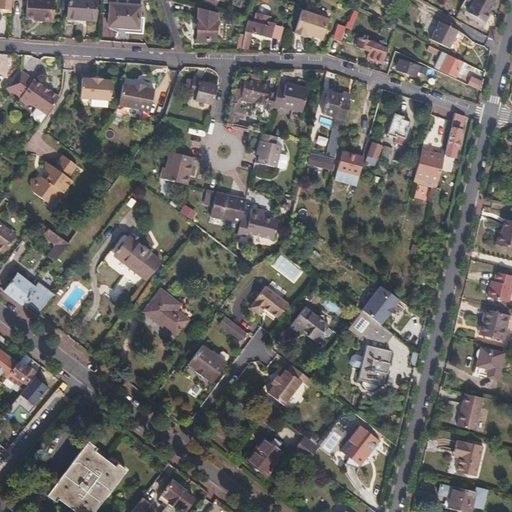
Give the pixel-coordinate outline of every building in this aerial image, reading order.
[(0,0),(0,9),(11,10),(11,0),(0,0)] [(55,0),(50,0),(27,0),(26,19),(40,20),(41,22),(53,22),(55,0)] [(96,0),(68,0),(68,20),(96,22),(96,0)] [(102,0),(103,3),(110,3),(109,26),(139,28),(140,0),(102,0)] [(466,0),(466,3),(472,6),(468,13),(485,23),(498,0),(466,0)] [(217,14),(198,9),(196,41),(217,42),(217,14)] [(353,24),(359,13),(354,10),(349,22),(353,24)] [(249,22),(243,48),(248,50),(252,33),(270,38),(274,25),(269,23),(270,18),(256,14),(254,23),(249,22)] [(317,20),(301,14),(293,38),(304,41),(305,40),(306,38),(311,40),(322,43),(328,23),(325,19),(321,18),(317,20)] [(459,32),(439,22),(431,40),(451,50),(459,32)] [(281,27),(274,25),(270,38),(278,39),(281,27)] [(344,30),(337,28),(333,39),(340,42),(344,30)] [(367,59),(382,64),(387,49),(372,42),(359,38),(356,47),(369,51),(367,59)] [(465,68),(466,64),(442,52),(435,68),(455,77),(459,67),(463,68),(465,68)] [(419,66),(400,60),(397,70),(416,76),(419,66)] [(423,65),(420,71),(434,77),(437,71),(423,65)] [(40,87),(19,71),(18,72),(10,83),(14,86),(24,92),(24,96),(28,99),(32,98),(49,110),(56,100),(39,89),(40,87)] [(212,105),(217,86),(208,84),(199,82),(200,79),(193,78),(189,95),(195,97),(194,101),(212,105)] [(263,112),(271,114),(272,108),(277,91),(269,89),(270,84),(246,78),(241,100),(264,105),(263,112)] [(481,90),(482,83),(471,78),(467,84),(481,90)] [(82,80),(80,98),(111,101),(112,82),(102,81),(103,79),(94,79),(94,81),(82,80)] [(133,86),(123,84),(119,107),(148,110),(151,88),(144,87),(144,85),(134,84),(133,86)] [(285,87),(278,85),(277,91),(272,108),(280,110),(280,108),(302,113),(307,88),(286,84),(285,87)] [(56,100),(57,98),(40,87),(39,89),(56,100)] [(350,101),(350,98),(327,92),(321,114),(335,118),(332,128),(335,129),(342,130),(345,120),(350,101)] [(359,104),(350,101),(345,120),(354,123),(355,119),(359,119),(361,110),(358,109),(359,104)] [(403,116),(394,113),(386,135),(396,138),(397,136),(405,139),(410,123),(402,120),(403,116)] [(459,145),(466,117),(457,114),(451,139),(449,139),(445,152),(441,171),(451,174),(457,150),(459,150),(460,146),(459,145)] [(342,130),(335,129),(332,141),(339,143),(342,130)] [(278,137),(261,133),(257,150),(259,150),(256,163),(277,168),(282,146),(276,145),(278,137)] [(337,151),(339,143),(332,141),(329,140),(327,149),(337,151)] [(381,147),(372,144),(366,162),(374,165),(381,147)] [(332,170),(337,151),(327,149),(312,145),(307,164),(332,170)] [(429,152),(422,151),(413,185),(436,190),(441,171),(445,152),(442,151),(441,156),(432,154),(433,149),(430,148),(429,152)] [(359,177),(365,158),(342,151),(337,171),(359,177)] [(52,197),(57,198),(61,192),(67,190),(72,182),(69,179),(76,167),(62,157),(54,168),(50,166),(45,173),(47,174),(44,179),(37,181),(32,188),(33,194),(45,203),(50,195),(52,197)] [(186,186),(191,165),(168,160),(165,169),(162,180),(186,186)] [(436,190),(432,207),(437,208),(441,191),(436,190)] [(213,205),(210,217),(239,224),(240,219),(245,200),(206,191),(203,203),(213,205)] [(51,206),(57,198),(52,197),(50,195),(45,203),(51,206)] [(239,224),(236,235),(245,237),(246,234),(273,240),(277,220),(266,218),(259,217),(260,210),(252,208),(249,220),(240,219),(239,224)] [(259,217),(266,218),(267,211),(260,210),(259,217)] [(511,220),(504,219),(501,232),(499,231),(496,243),(511,246),(511,220)] [(17,237),(0,224),(0,252),(0,253),(4,253),(17,237)] [(44,234),(42,236),(53,244),(53,248),(47,256),(55,262),(68,244),(43,226),(40,231),(44,234)] [(444,239),(445,234),(426,230),(424,238),(437,241),(438,238),(444,239)] [(160,261),(129,236),(113,256),(145,281),(160,261)] [(7,263),(0,270),(0,285),(14,270),(7,263)] [(419,266),(414,292),(426,294),(430,268),(419,266)] [(493,286),(491,286),(488,297),(509,301),(511,288),(511,275),(496,272),(495,281),(493,286)] [(16,274),(3,291),(22,307),(26,305),(39,315),(54,295),(37,283),(33,287),(16,274)] [(378,285),(360,309),(379,323),(384,316),(385,317),(393,306),(392,305),(397,298),(378,285)] [(255,302),(250,307),(259,314),(264,308),(276,317),(286,302),(265,286),(254,300),(255,302)] [(180,305),(160,290),(143,312),(175,337),(188,320),(176,311),(180,305)] [(323,330),(326,326),(328,324),(322,321),(321,313),(313,314),(303,306),(289,325),(296,331),(299,327),(307,333),(306,335),(314,342),(318,341),(323,336),(322,332),(323,330)] [(382,345),(392,333),(379,323),(360,309),(346,328),(358,338),(361,335),(368,340),(367,343),(364,343),(361,353),(360,354),(357,365),(358,366),(355,377),(361,378),(360,382),(363,387),(369,389),(374,386),(375,382),(380,383),(383,372),(384,372),(387,361),(386,360),(389,349),(382,348),(382,345)] [(510,315),(485,309),(478,335),(504,340),(510,315)] [(245,333),(223,317),(217,325),(239,341),(245,333)] [(223,362),(216,356),(200,345),(186,364),(194,370),(193,371),(210,383),(225,363),(223,362)] [(488,369),(486,376),(497,379),(503,353),(481,348),(476,365),(488,369)] [(0,371),(7,377),(18,362),(1,349),(0,349),(0,371)] [(221,350),(216,356),(223,362),(228,355),(221,350)] [(21,364),(18,362),(7,377),(22,388),(36,370),(24,361),(21,364)] [(306,386),(311,380),(308,378),(289,364),(277,377),(276,376),(270,383),(272,384),(266,392),(281,404),(299,381),(306,386)] [(475,373),(486,376),(488,369),(476,365),(475,373)] [(34,376),(9,410),(13,413),(21,404),(18,402),(23,397),(33,404),(46,387),(34,376)] [(484,397),(466,393),(458,426),(475,430),(484,397)] [(359,424),(340,449),(360,465),(379,440),(359,424)] [(0,437),(4,441),(9,435),(0,428),(0,437)] [(293,450),(301,456),(307,461),(317,447),(303,436),(293,450)] [(246,461),(266,477),(284,454),(276,448),(280,443),(274,438),(270,443),(263,438),(246,461)] [(483,446),(457,440),(453,456),(459,458),(456,472),(476,476),(483,446)] [(93,511),(126,470),(117,463),(113,468),(94,454),(98,448),(88,441),(48,495),(56,502),(60,497),(80,511),(93,511)] [(185,511),(194,499),(171,481),(159,497),(165,502),(167,500),(175,506),(174,510),(176,511),(185,511)] [(477,486),(475,492),(442,484),(441,485),(439,493),(440,494),(451,497),(449,506),(472,511),(473,506),(483,509),(488,489),(477,486)] [(142,497),(131,511),(144,511),(150,504),(142,497)]
